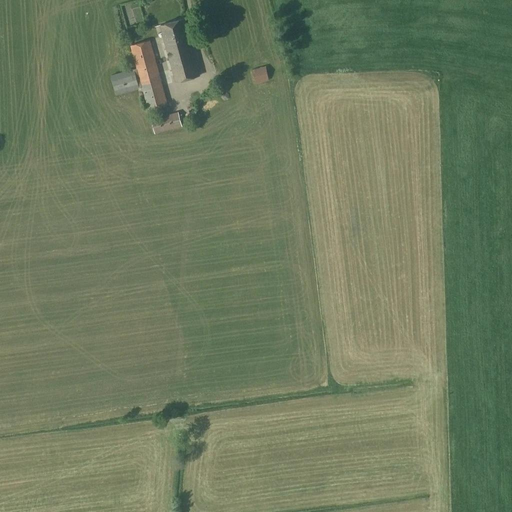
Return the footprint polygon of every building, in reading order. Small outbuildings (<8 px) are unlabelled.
[(128,0),(119,4),(125,22),(138,17),(131,0),(128,0)] [(161,25),(176,82),(199,76),(184,18),(161,25)] [(139,88),(142,87),(148,109),(168,104),(150,40),(130,45),(137,68),(134,69),(111,75),(116,95),(139,89),(139,88)] [(269,80),(266,66),(252,69),(256,83),(269,80)] [(178,112),(151,119),(155,133),(182,126),(178,112)]
